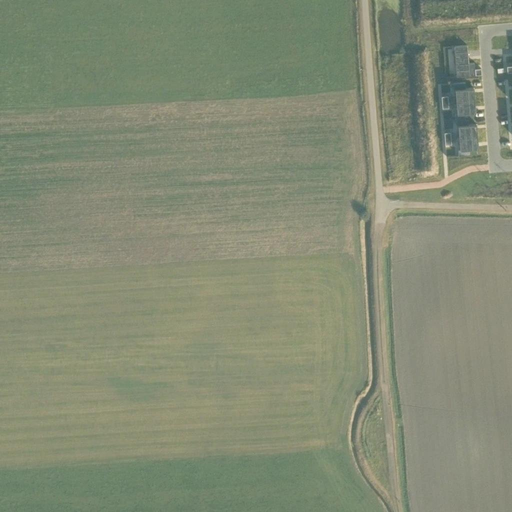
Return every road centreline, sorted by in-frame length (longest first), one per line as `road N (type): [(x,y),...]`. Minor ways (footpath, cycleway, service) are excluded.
road 1 (unknown): [(379,205),(397,511)]
road 2 (unclassified): [(364,0),(379,205)]
road 3 (residential): [(511,166),(496,167),(485,31),(511,29)]
road 4 (track): [(511,206),(379,205)]
